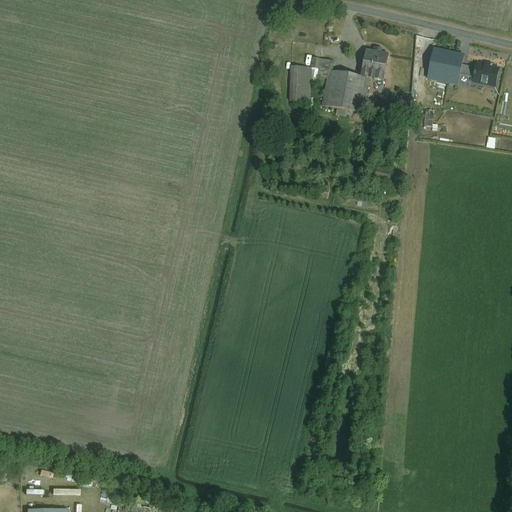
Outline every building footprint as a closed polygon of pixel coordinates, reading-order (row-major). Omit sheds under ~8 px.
[(393,53),(369,48),(364,76),(388,81),(393,53)] [(463,55),(439,50),(434,78),(458,83),(463,55)] [(502,69),(480,65),(477,84),(498,88),(502,69)] [(313,71),(292,69),(289,98),(311,100),(313,71)] [(361,78),(334,74),(329,104),(356,109),(361,78)] [(377,167),(376,179),(394,181),(396,169),(377,167)]
